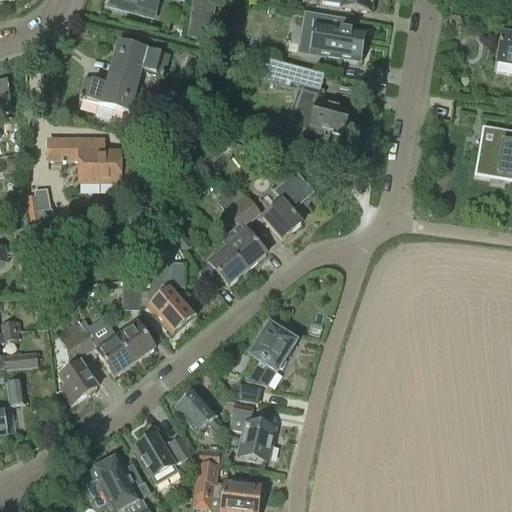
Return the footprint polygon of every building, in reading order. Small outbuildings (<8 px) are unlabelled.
[(106,0),(105,2),(103,11),(142,21),(151,24),(156,5),(157,0),(106,0)] [(316,0),(316,4),(339,7),(339,11),(370,16),(372,0),(316,0)] [(313,57),(324,59),(359,65),(360,61),(363,59),(364,53),(362,51),(364,38),(347,36),(349,23),(308,16),(303,45),(315,47),(313,57)] [(188,24),(185,41),(207,45),(210,27),(188,24)] [(511,36),(501,34),(494,75),(511,78),(511,36)] [(117,46),(109,78),(138,86),(140,76),(162,82),(168,61),(117,46)] [(259,65),(256,78),(264,80),(263,83),(289,90),(290,85),(318,93),(323,77),(270,62),(268,67),(259,65)] [(84,83),(78,104),(79,104),(80,103),(129,117),(138,86),(109,78),(106,88),(84,83)] [(7,85),(0,85),(0,114),(11,113),(7,85)] [(300,93),(283,143),(321,157),(327,140),(323,139),(325,134),(342,139),(343,135),(346,135),(349,124),(346,124),(349,114),(316,105),(316,107),(312,106),(315,99),(300,93)] [(511,137),(494,134),(491,152),(482,151),(478,176),(511,181),(511,137)] [(47,144),(47,165),(79,165),(79,188),(120,188),(120,186),(136,186),(136,167),(120,167),(120,157),(93,157),(93,144),(47,144)] [(281,205),(262,221),(281,244),(301,228),(291,216),(314,197),(296,175),(272,195),(281,205)] [(39,214),(27,215),(30,243),(40,242),(41,251),(51,250),(50,241),(53,241),(50,212),(48,213),(46,193),(38,194),(39,214)] [(245,199),(235,207),(251,225),(260,217),(245,199)] [(226,215),(235,207),(229,200),(220,207),(226,215)] [(21,217),(20,205),(9,206),(10,218),(21,217)] [(239,229),(221,244),(227,251),(246,274),(265,258),(246,235),(245,236),(242,233),(251,225),(235,207),(226,215),(239,229)] [(144,212),(142,224),(151,226),(154,214),(144,212)] [(181,236),(175,242),(185,253),(191,248),(181,236)] [(227,251),(199,275),(213,292),(223,284),(228,290),(246,274),(227,251)] [(150,254),(149,311),(172,338),(194,320),(170,293),(171,268),(164,268),(164,254),(150,254)] [(123,288),(122,314),(138,315),(139,288),(123,288)] [(78,325),(68,332),(86,359),(96,351),(99,355),(96,356),(113,381),(133,368),(111,334),(93,346),(78,325)] [(16,326),(1,329),(2,337),(17,335),(16,326)] [(112,334),(111,334),(133,368),(154,353),(137,329),(117,342),(112,334)] [(247,385),(246,386),(266,389),(275,376),(276,377),(295,346),(268,329),(249,360),(259,366),(247,385)] [(68,332),(57,339),(75,366),(86,359),(68,332)] [(0,337),(0,347),(4,347),(3,346),(18,344),(17,335),(2,337),(0,337)] [(36,357),(4,360),(5,374),(38,370),(36,357)] [(80,368),(59,382),(76,406),(96,392),(80,368)] [(22,385),(6,387),(10,411),(25,408),(22,385)] [(238,390),(235,404),(258,408),(260,394),(238,390)] [(194,395),(175,412),(197,437),(208,428),(218,440),(225,434),(215,422),(216,421),(194,395)] [(231,420),(229,433),(243,436),(238,460),(266,466),(273,432),(249,427),(253,413),(234,409),(232,420),(231,420)] [(155,439),(133,452),(151,482),(191,458),(180,441),(170,447),(172,451),(165,455),(155,439)] [(199,455),(198,469),(218,470),(219,456),(199,455)] [(118,460),(104,468),(127,511),(146,511),(135,491),(141,488),(131,470),(125,473),(118,460)] [(95,484),(83,490),(94,511),(102,511),(108,509),(109,511),(127,511),(104,468),(90,475),(95,484)] [(198,469),(194,499),(258,507),(260,489),(223,484),(223,488),(214,487),(215,471),(198,469)] [(194,499),(192,511),(257,511),(258,507),(194,499)]
